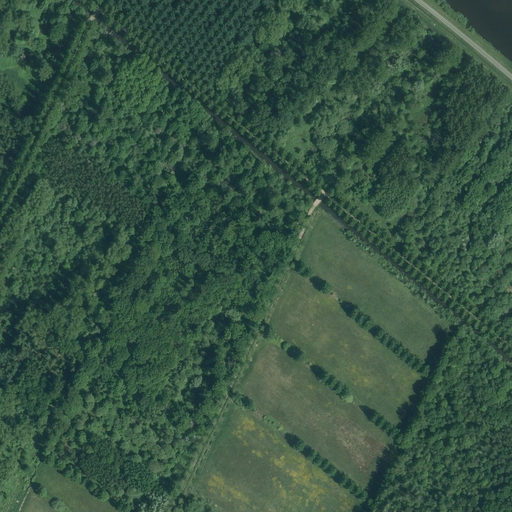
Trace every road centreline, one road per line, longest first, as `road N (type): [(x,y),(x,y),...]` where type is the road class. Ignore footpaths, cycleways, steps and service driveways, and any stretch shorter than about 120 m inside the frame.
road 1 (track): [(511,347),(91,0)]
road 2 (track): [(310,213),(171,511)]
road 3 (track): [(0,212),(101,7)]
